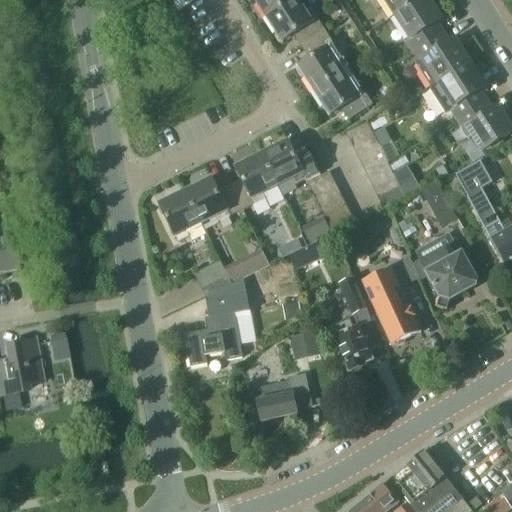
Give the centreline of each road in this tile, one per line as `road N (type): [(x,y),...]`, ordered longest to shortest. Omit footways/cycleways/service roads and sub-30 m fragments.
road 1 (residential): [(176,511),(115,189)]
road 2 (residential): [(115,189),(266,122),(275,110),(274,94),(214,0)]
road 3 (unclassified): [(247,511),(343,472),(511,367)]
road 4 (residential): [(115,189),(79,0)]
